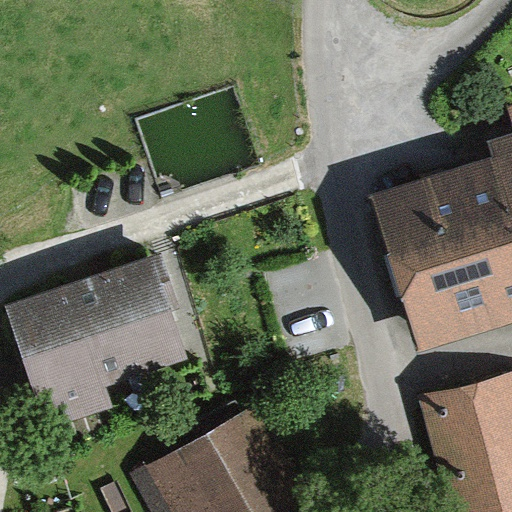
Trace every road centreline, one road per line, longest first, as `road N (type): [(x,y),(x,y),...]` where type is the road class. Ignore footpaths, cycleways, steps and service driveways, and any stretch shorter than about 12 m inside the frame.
road 1 (residential): [(325,0),(325,95),(399,511)]
road 2 (track): [(325,95),(435,56),(508,0)]
